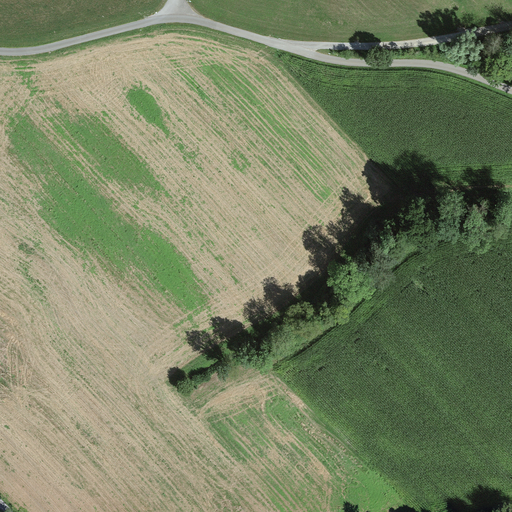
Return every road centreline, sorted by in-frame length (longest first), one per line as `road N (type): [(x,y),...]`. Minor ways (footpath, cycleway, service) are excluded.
road 1 (unclassified): [(511,89),(435,65),(339,60),(178,14),(0,48)]
road 2 (track): [(286,46),(411,41),(511,19)]
